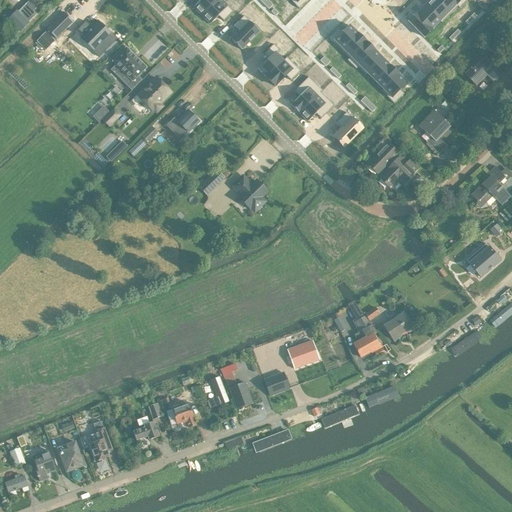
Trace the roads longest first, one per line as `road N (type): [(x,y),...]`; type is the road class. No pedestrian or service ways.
road 1 (unclassified): [(26,511),(390,370),(511,280)]
road 2 (unclassified): [(511,122),(424,204),(373,207),(327,179),(148,0)]
